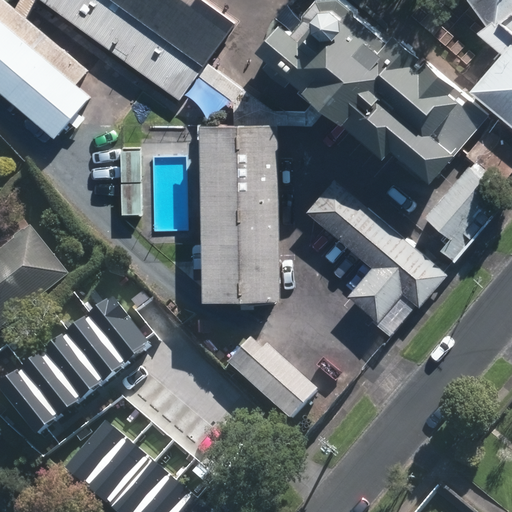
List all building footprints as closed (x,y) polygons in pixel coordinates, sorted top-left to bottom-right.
[(239,23),(207,0),(48,0),(184,99),(239,23)] [(259,44),(419,179),(442,204),(429,216),(469,245),(505,197),(471,166),(500,124),(360,0),(315,0),(313,0),(295,28),(279,16),(259,44)] [(469,87),(511,122),(511,0),(448,0),(498,52),(469,87)] [(98,95),(0,14),(0,86),(62,138),(98,95)] [(291,134),(214,135),(218,299),(294,298),(291,134)] [(146,149),(123,149),(122,212),(146,212),(146,149)] [(188,229),(188,154),(158,154),(158,229),(188,229)] [(451,270),(337,178),(312,208),(373,258),(347,289),(386,321),(408,293),(422,305),(451,270)] [(36,224),(0,252),(0,335),(76,274),(36,224)] [(326,392),(269,341),(245,368),(301,419),(326,392)] [(85,457),(94,465),(129,422),(118,413),(137,389),(86,347),(67,370),(39,348),(5,389),(46,422),(34,437),(75,470),(85,457)] [(198,359),(168,390),(215,436),(245,406),(198,359)]
